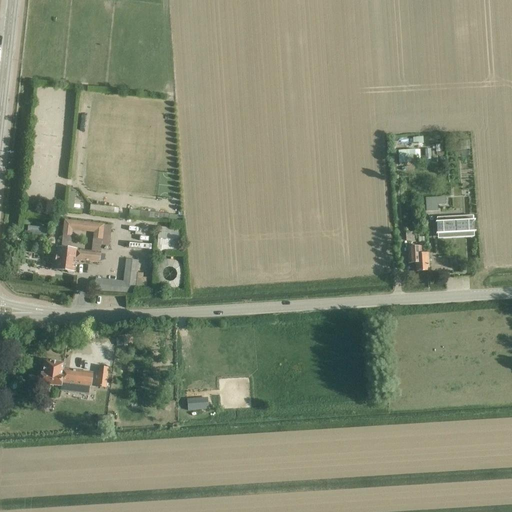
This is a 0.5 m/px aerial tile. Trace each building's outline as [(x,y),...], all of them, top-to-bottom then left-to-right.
[(459,142),(460,151),(469,150),(468,141),(459,142)] [(419,150),(397,152),(398,164),(420,163),(419,150)] [(68,192),(66,209),(73,210),(75,193),(68,192)] [(441,206),(445,206),(445,198),(424,199),(425,213),(437,212),(437,206),(441,206)] [(36,216),(37,208),(37,206),(25,205),(25,207),(24,214),(36,216)] [(436,224),(435,224),(436,235),(438,235),(473,233),(475,233),(475,221),(473,221),(473,216),(452,217),(436,218),(436,224)] [(57,247),(54,271),(67,273),(68,274),(71,275),(73,274),(75,261),(98,264),(100,253),(91,252),(76,250),(68,249),(71,227),(96,231),(94,248),(100,249),(103,226),(104,225),(65,220),(61,248),(57,247)] [(27,226),(26,234),(46,237),(47,228),(27,226)] [(158,228),(156,252),(179,253),(181,230),(158,228)] [(405,242),(414,241),(413,233),(405,233),(405,242)] [(409,248),(406,248),(407,265),(415,264),(416,273),(428,272),(427,254),(421,255),(420,247),(419,247),(409,248)] [(184,274),(181,266),(174,261),(165,261),(158,265),(154,272),(155,281),(160,288),(168,291),(176,289),(182,283),(184,274)] [(95,279),(93,292),(134,296),(134,290),(136,274),(124,272),(122,282),(95,279)] [(62,372),(63,364),(44,361),(42,370),(41,370),(39,385),(61,387),(69,388),(69,385),(91,387),(93,375),(62,372)] [(105,389),(108,369),(98,368),(96,388),(105,389)] [(188,412),(207,410),(207,400),(187,401),(188,412)]
